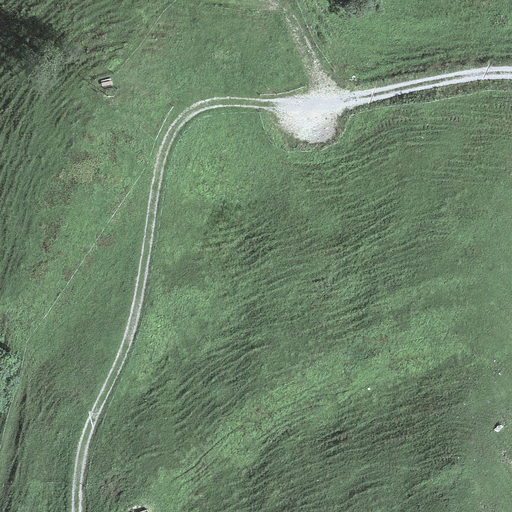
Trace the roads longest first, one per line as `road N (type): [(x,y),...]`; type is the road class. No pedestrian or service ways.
road 1 (track): [(331,101),(217,101),(179,120),(167,143),(123,354),(86,430),(77,511)]
road 2 (track): [(331,101),(482,73),(511,76)]
